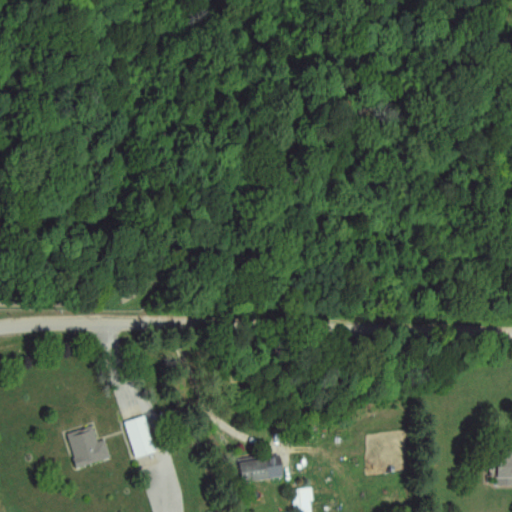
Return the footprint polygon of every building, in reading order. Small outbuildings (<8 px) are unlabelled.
[(160,453),(148,416),(128,423),(139,459),(160,453)] [(114,459),(109,440),(101,442),(97,427),(70,434),(79,468),(114,459)] [(511,453),(501,454),(501,485),(511,485),(511,453)] [(287,477),(283,454),(241,460),(244,483),(287,477)] [(316,511),(314,488),(296,490),(298,511),(316,511)]
